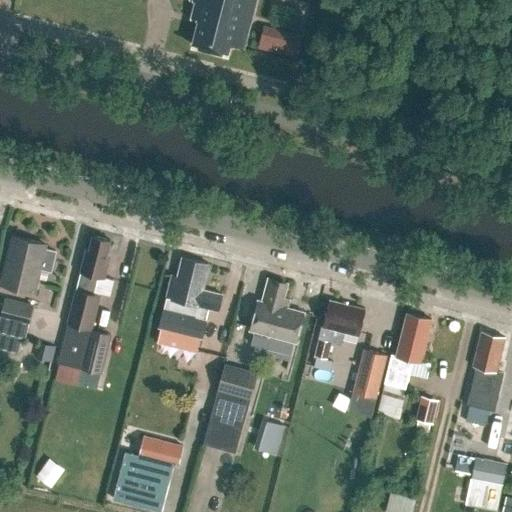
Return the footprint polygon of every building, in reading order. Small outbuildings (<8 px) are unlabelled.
[(191,17),(199,19),(192,44),(228,53),(230,44),(244,47),(255,0),(194,0),(195,0),(191,17)] [(301,58),(306,41),(266,29),(261,46),(301,58)] [(110,240),(93,235),(89,249),(86,249),(55,378),(77,383),(81,367),(102,372),(111,334),(91,329),(100,295),(93,293),(98,275),(104,276),(108,261),(105,261),(110,240)] [(13,236),(2,283),(33,291),(41,260),(46,260),(49,250),(44,248),(45,243),(13,236)] [(160,325),(157,340),(197,350),(200,335),(202,336),(206,319),(191,315),(194,304),(218,310),(222,295),(202,290),(209,264),(182,257),(177,277),(171,276),(165,299),(166,299),(163,308),(159,325),(160,325)] [(295,341),(303,311),(287,307),(289,299),(283,298),(287,283),(268,278),(262,301),(259,300),(251,329),(254,330),(252,334),(253,344),(290,354),(294,340),(295,341)] [(4,296),(0,313),(0,317),(28,325),(33,304),(4,296)] [(320,338),(315,356),(316,356),(313,366),(331,370),(334,360),(326,358),(330,341),(341,344),(344,331),(359,335),(365,309),(329,300),(323,325),(321,324),(318,338),(320,338)] [(403,394),(405,387),(408,372),(426,377),(430,362),(421,359),(431,319),(407,312),(396,354),(391,353),(384,382),(385,382),(377,411),(393,416),(396,406),(401,408),(404,395),(403,394)] [(3,331),(0,344),(20,350),(24,335),(3,331)] [(476,366),(473,377),(470,390),(487,394),(491,377),(494,378),(504,338),(505,338),(505,337),(481,331),(481,332),(473,366),(476,366)] [(377,396),(388,354),(363,348),(352,390),(377,396)] [(224,362),(203,442),(235,451),(258,371),(224,362)] [(435,423),(439,401),(421,397),(416,419),(435,423)] [(252,445),(280,453),(289,422),(261,414),(252,445)] [(125,450),(113,498),(147,507),(159,460),(177,465),(183,445),(144,435),(139,454),(125,450)] [(51,455),(39,475),(56,485),(68,466),(51,455)] [(506,462),(475,457),(469,489),(496,494),(498,483),(502,484),(506,462)] [(409,511),(413,497),(389,491),(385,511),(391,511),(409,511)]
